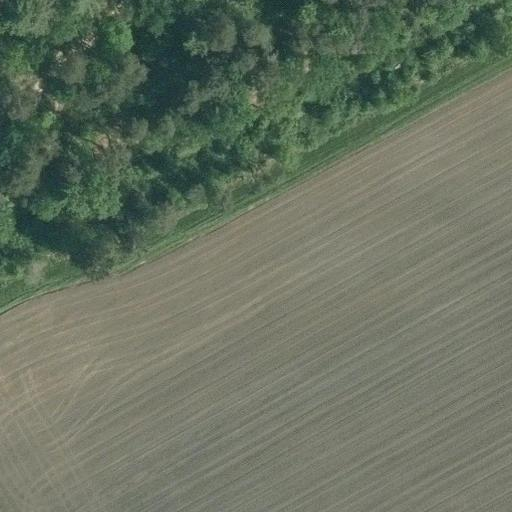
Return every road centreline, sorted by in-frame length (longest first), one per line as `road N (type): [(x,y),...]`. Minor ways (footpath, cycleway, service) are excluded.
road 1 (track): [(0,212),(420,0)]
road 2 (track): [(131,0),(0,118)]
